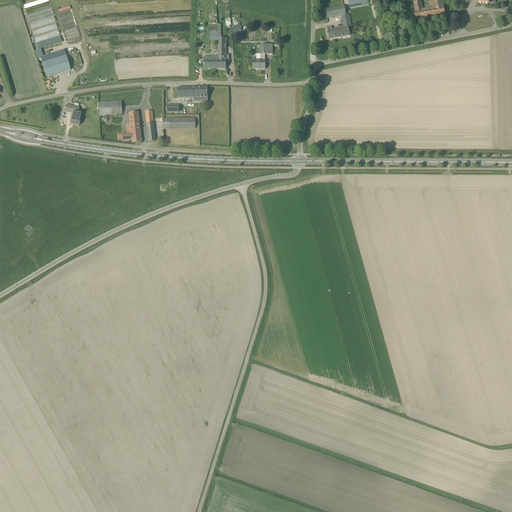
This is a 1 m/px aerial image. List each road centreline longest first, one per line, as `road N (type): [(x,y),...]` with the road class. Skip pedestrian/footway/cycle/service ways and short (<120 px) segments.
road 1 (unclassified): [(197,511),(265,299),(241,184)]
road 2 (unclassified): [(0,110),(144,83),(311,82)]
road 3 (unclassified): [(0,295),(133,222),(241,184)]
road 4 (secondary): [(298,161),(176,158),(45,140)]
road 5 (secondary): [(298,161),(511,162)]
road 6 (unclassified): [(312,63),(511,25)]
